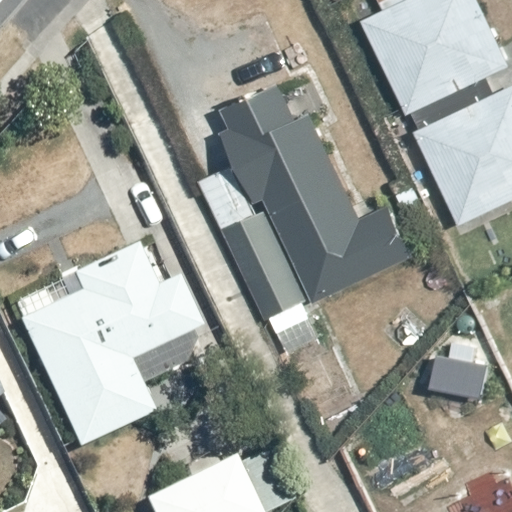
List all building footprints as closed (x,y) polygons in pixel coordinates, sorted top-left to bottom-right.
[(378,0),(382,10),(365,17),(456,228),(511,203),(511,90),(503,94),(496,77),(511,70),(481,0),(378,0)] [(231,165),(202,178),(268,326),(419,259),(397,209),(368,222),(302,72),(208,114),(231,165)] [(22,310),(13,314),(75,455),(156,419),(141,386),(211,354),(157,233),(16,295),(22,310)] [(486,354),(437,347),(431,385),(480,393),(486,354)] [(253,436),(138,499),(144,511),(271,511),(289,503),(253,436)]
